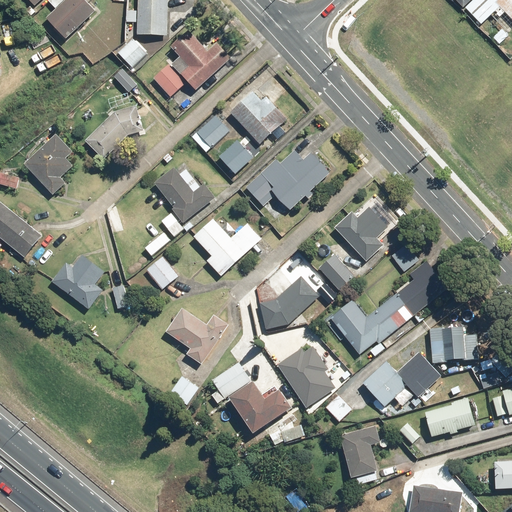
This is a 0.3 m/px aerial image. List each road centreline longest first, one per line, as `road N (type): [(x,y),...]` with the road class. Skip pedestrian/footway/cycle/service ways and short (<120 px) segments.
road 1 (secondary): [(292,40),(511,279)]
road 2 (motorway): [(0,428),(101,511)]
